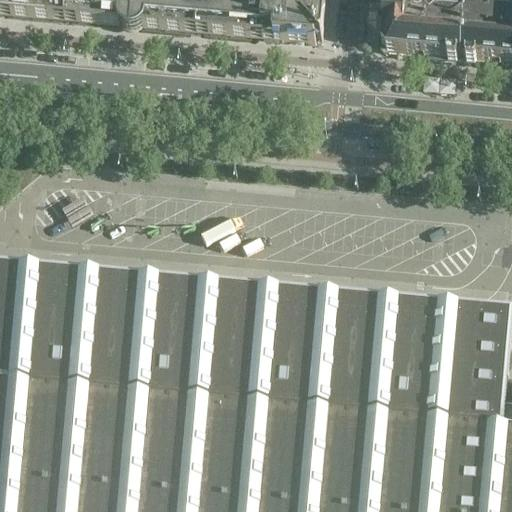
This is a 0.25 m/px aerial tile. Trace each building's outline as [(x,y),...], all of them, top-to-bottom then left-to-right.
[(323,42),(326,0),(0,0),(0,19),(121,31),(122,25),(129,25),(128,30),(129,31),(129,32),(130,33),(131,33),(132,33),(133,32),(134,31),(134,30),(135,26),(142,27),(141,32),(315,48),(323,42)] [(426,15),(427,0),(386,0),(386,4),(385,3),(383,5),(382,11),(384,14),(384,16),(420,20),(422,18),(426,15)] [(422,60),(425,25),(427,23),(422,18),(420,20),(384,16),(382,36),(383,36),(382,53),(385,57),(422,60)] [(462,64),(466,24),(450,22),(451,18),(434,17),(427,23),(425,25),(422,60),(446,62),(448,65),(456,66),(458,63),(462,64)] [(499,67),(504,18),(489,17),(488,21),(466,19),(466,24),(462,64),(465,64),(467,67),(475,68),(477,65),(483,66),(483,64),(486,65),(486,66),(499,67)] [(511,18),(504,18),(499,67),(511,68),(511,18)] [(511,511),(511,409),(476,406),(321,392),(0,362),(0,511),(511,511)]
